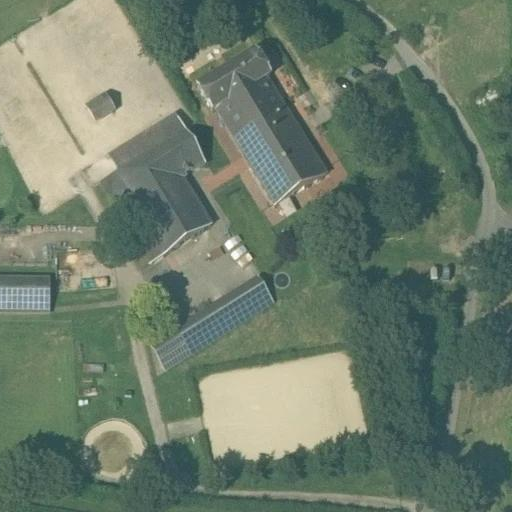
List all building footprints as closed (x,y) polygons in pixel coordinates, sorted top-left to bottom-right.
[(215,113),(274,209),(326,177),(266,81),(270,79),(255,55),(197,91),(211,115),(215,113)] [(86,104),(93,123),(115,115),(107,96),(86,104)] [(150,267),(210,229),(180,180),(204,166),(174,117),(107,159),(117,174),(100,184),(150,267)] [(223,303),(174,333),(189,357),(273,305),(258,281),(223,303)] [(0,314),(47,314),(47,283),(0,283),(0,314)]
